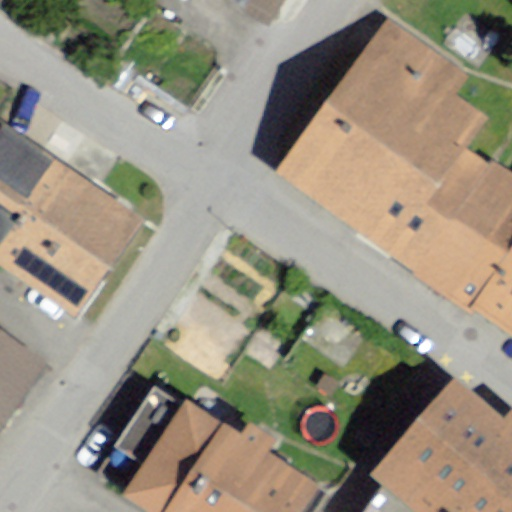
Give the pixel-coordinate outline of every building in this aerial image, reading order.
[(223,0),(268,27),(284,0),(223,0)] [(389,23),(283,178),(460,298),(511,222),(511,176),(473,150),(491,124),(452,98),(467,76),(389,23)] [(0,248),(57,165),(0,125),(0,248)] [(0,248),(0,269),(72,319),(138,217),(57,165),(0,248)] [(511,256),(473,312),(511,339),(511,256)] [(0,434),(46,368),(0,336),(0,434)] [(367,480),(403,511),(511,511),(511,421),(506,428),(454,381),(367,480)] [(191,405),(124,501),(139,511),(165,511),(224,429),(191,405)] [(165,511),(302,511),(316,492),(224,429),(165,511)]
